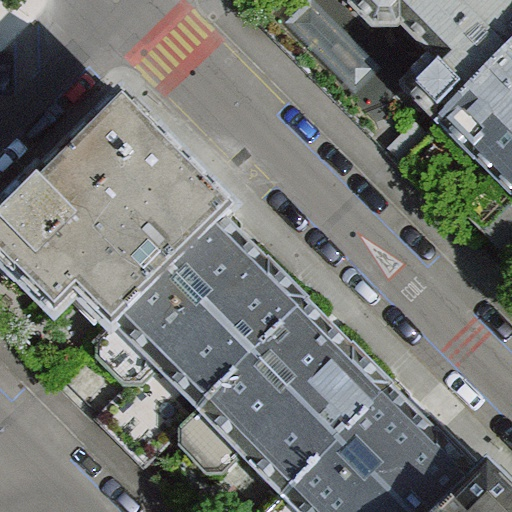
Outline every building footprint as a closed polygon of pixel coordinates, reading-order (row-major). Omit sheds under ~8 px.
[(511,0),(356,0),(356,8),(376,29),(397,29),(402,25),(435,58),(405,90),(440,126),(511,55),(511,0)] [(511,55),(440,126),(497,182),(511,196),(511,55)] [(123,104),(0,225),(0,264),(55,321),(78,300),(111,333),(117,327),(222,222),(232,211),(123,104)] [(511,196),(497,182),(474,204),(472,217),(505,251),(511,250),(511,196)] [(308,309),(222,222),(117,327),(161,372),(202,414),(308,309)] [(392,393),(308,309),(202,414),(245,456),(287,499),(392,393)] [(144,389),(161,372),(117,327),(111,333),(97,345),(99,362),(125,389),(144,389)] [(448,511),(479,481),(392,393),(287,499),(300,511),(448,511)] [(226,476),(245,456),(202,414),(183,432),(184,449),(211,476),(226,476)] [(511,511),(511,493),(489,471),(479,481),(448,511),(511,511)] [(300,511),(287,499),(273,511),(300,511)]
